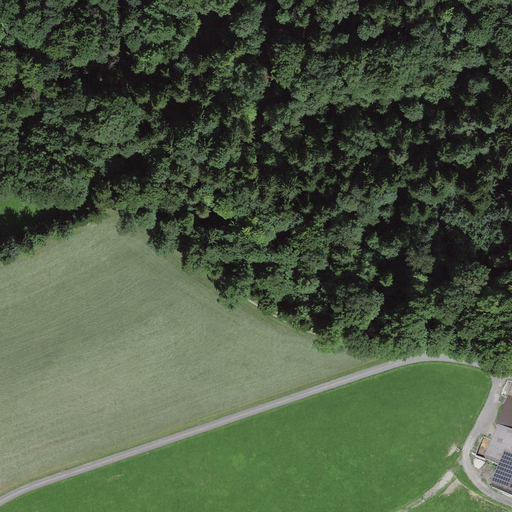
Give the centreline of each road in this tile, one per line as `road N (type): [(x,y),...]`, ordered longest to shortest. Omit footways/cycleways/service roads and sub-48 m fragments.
road 1 (unclassified): [(511,371),(441,355),(412,359),(0,502)]
road 2 (track): [(89,195),(126,210),(299,326),(441,355)]
road 3 (track): [(189,0),(246,17),(440,28)]
